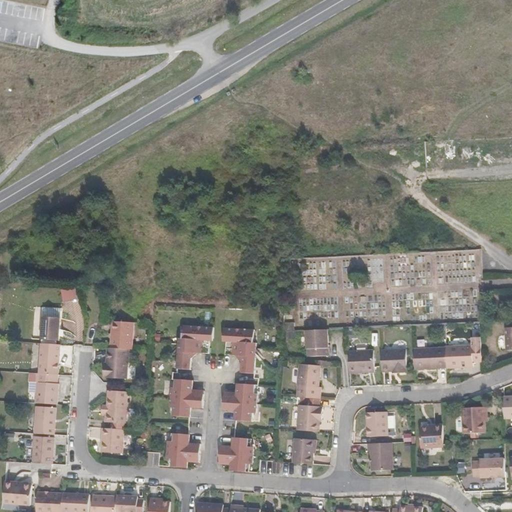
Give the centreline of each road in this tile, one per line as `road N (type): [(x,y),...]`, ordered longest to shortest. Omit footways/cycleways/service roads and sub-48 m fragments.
road 1 (primary): [(216,72),(0,201)]
road 2 (residential): [(511,372),(451,395),(352,404),(343,418),(339,485)]
road 3 (residential): [(81,355),(75,448),(84,463),(98,471),(187,477)]
road 4 (unclassified): [(50,9),(52,42),(80,50),(199,41)]
road 5 (primary): [(342,0),(216,72)]
road 6 (residential): [(339,485),(435,485),(466,511)]
road 7 (residential): [(205,478),(339,485)]
